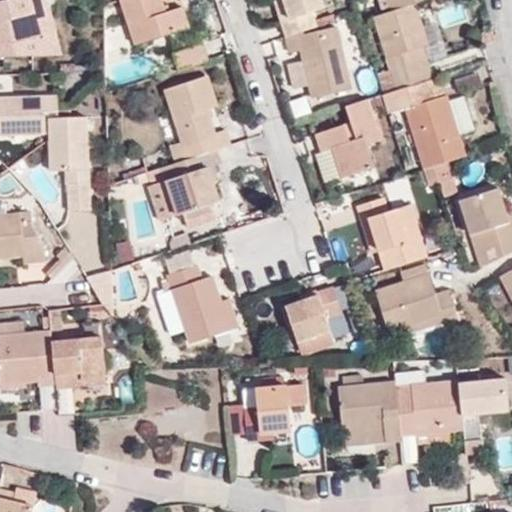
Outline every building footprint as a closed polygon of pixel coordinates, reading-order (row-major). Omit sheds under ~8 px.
[(0,0),(0,52),(41,52),(38,39),(47,37),(40,9),(49,7),(47,0),(0,0)] [(121,5),(119,0),(117,0),(104,5),(106,11),(121,5)] [(166,12),(162,0),(119,0),(121,5),(134,42),(190,24),(184,6),(166,12)] [(283,0),(275,0),(273,1),(280,21),(289,18),(283,0)] [(304,30),(317,26),(316,20),(313,10),(325,6),(323,0),(283,0),(289,18),(280,21),(284,37),(304,30)] [(388,0),(392,10),(415,3),(425,0),(388,0)] [(423,46),(428,44),(415,3),(392,10),(374,16),(395,83),(397,90),(405,87),(426,80),(421,63),(427,60),(423,46)] [(41,52),(61,52),(49,7),(40,9),(47,37),(38,39),(41,52)] [(337,19),(357,13),(355,7),(335,14),(337,19)] [(317,26),(337,19),(335,14),(316,20),(317,26)] [(304,64),(309,86),(312,98),(352,88),(338,26),(304,33),(304,30),(284,37),(289,52),(300,50),(304,64)] [(202,43),(173,53),(178,69),(208,59),(202,43)] [(426,80),(433,78),(427,60),(421,63),(426,80)] [(53,68),(54,73),(74,73),(74,62),(61,63),(60,68),(53,68)] [(290,68),(296,89),(309,86),(304,64),(290,68)] [(477,72),(456,79),(461,92),(481,84),(477,72)] [(164,89),(182,144),(187,158),(210,151),(231,144),(226,129),(214,132),(207,109),(218,104),(208,75),(164,89)] [(445,94),(443,95),(436,77),(433,78),(426,80),(405,87),(397,90),(382,94),(388,112),(405,107),(423,168),(435,165),(464,155),(458,135),(448,104),(445,94)] [(380,88),(382,94),(397,90),(395,83),(380,88)] [(43,111),(58,111),(58,107),(58,94),(0,96),(0,134),(44,133),(43,111)] [(367,143),(382,138),(370,98),(348,105),(359,138),(350,141),(344,123),(315,133),(320,151),(332,147),(342,176),(374,167),(367,143)] [(471,131),(462,100),(448,104),(458,135),(471,131)] [(295,119),(308,115),(304,101),(291,105),(295,119)] [(315,106),(318,115),(333,110),(329,101),(315,106)] [(70,117),(70,107),(58,107),(58,111),(43,111),(44,133),(51,133),(50,118),(70,117)] [(91,210),(88,117),(70,117),(50,118),(51,133),(51,170),(67,169),(77,169),(77,181),(68,181),(69,211),(91,210)] [(169,148),(174,163),(187,158),(182,144),(169,148)] [(342,176),(332,147),(320,151),(314,153),(323,182),(342,176)] [(209,166),(214,164),(210,151),(187,158),(174,163),(162,166),(166,179),(177,211),(177,214),(220,200),(215,181),(209,166)] [(161,161),(148,166),(150,171),(162,166),(161,161)] [(215,181),(219,180),(214,164),(209,166),(215,181)] [(162,166),(150,171),(147,171),(152,185),(166,179),(162,166)] [(437,180),(431,166),(423,170),(428,183),(437,180)] [(67,169),(68,181),(77,181),(77,169),(67,169)] [(159,217),(177,211),(166,179),(152,185),(149,186),(159,217)] [(460,200),(480,266),(511,250),(511,219),(509,221),(504,206),(498,187),(460,200)] [(356,206),(371,252),(379,251),(369,217),(387,211),(383,198),(356,206)] [(379,251),(386,270),(428,257),(412,204),(387,211),(369,217),(379,251)] [(33,220),(32,212),(22,213),(23,221),(33,220)] [(22,213),(7,214),(0,214),(0,257),(24,255),(24,263),(45,262),(44,242),(33,220),(23,221),(22,213)] [(358,262),(361,272),(380,266),(376,255),(358,262)] [(426,262),(400,270),(404,282),(430,274),(426,262)] [(167,275),(190,342),(230,329),(220,301),(211,275),(203,278),(198,264),(167,275)] [(511,270),(500,277),(511,299),(511,270)] [(450,288),(435,293),(430,274),(404,282),(375,291),(389,332),(406,326),(408,332),(443,321),(445,326),(460,321),(450,288)] [(318,290),(319,295),(301,301),(286,306),(298,341),(332,330),(327,319),(343,313),(334,285),(318,290)] [(317,288),(299,294),(301,301),(319,295),(318,290),(317,288)] [(239,326),(229,298),(220,301),(230,329),(239,326)] [(23,322),(0,323),(0,335),(24,333),(23,322)] [(39,379),(39,385),(56,384),(52,341),(51,330),(24,333),(0,335),(0,382),(27,380),(39,379)] [(335,341),(332,330),(298,341),(302,353),(335,341)] [(52,341),(56,384),(57,389),(83,386),(82,380),(106,378),(103,337),(52,341)] [(483,349),(483,359),(491,358),(491,349),(483,349)] [(284,375),(263,377),(264,385),(284,382),(284,375)] [(106,378),(82,380),(83,386),(106,384),(106,378)] [(458,383),(458,379),(396,386),(401,434),(417,433),(451,430),(464,428),(462,415),(458,383)] [(510,410),(506,379),(458,383),(462,415),(510,410)] [(0,385),(0,388),(27,387),(27,380),(0,382),(0,385)] [(401,434),(396,386),(396,381),(340,386),(344,428),(384,425),(386,441),(401,440),(401,434)] [(256,385),(256,388),(243,389),(245,409),(248,434),(249,441),(261,440),(261,432),(275,431),(292,430),(290,409),(288,386),(287,382),(284,382),(264,385),(256,385)] [(304,408),(301,385),(288,386),(290,409),(304,408)] [(234,410),(236,435),(248,434),(245,409),(234,410)] [(386,441),(384,425),(344,428),(345,444),(386,441)] [(418,444),(451,441),(451,430),(417,433),(418,444)] [(261,440),(275,438),(275,431),(261,432),(261,440)] [(457,453),(460,477),(469,477),(466,452),(457,453)] [(37,491),(17,486),(16,492),(14,498),(34,504),(37,491)] [(0,511),(31,511),(34,504),(14,498),(16,492),(0,488),(0,511)]
